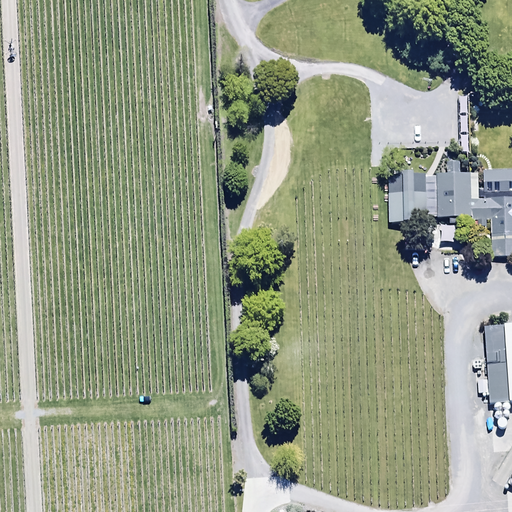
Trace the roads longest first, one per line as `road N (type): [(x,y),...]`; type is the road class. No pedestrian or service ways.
road 1 (unknown): [(443,511),(466,472),(463,337),(472,317),(511,289)]
road 2 (unknown): [(255,72),(335,68),(369,77),(404,106),(420,138)]
